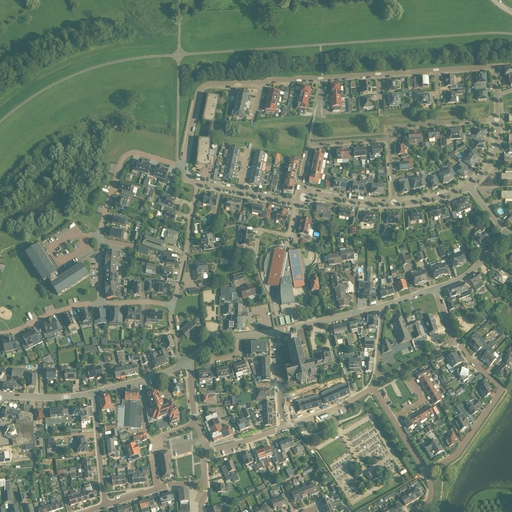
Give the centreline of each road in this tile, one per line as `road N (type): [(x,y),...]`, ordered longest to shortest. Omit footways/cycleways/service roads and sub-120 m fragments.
road 1 (residential): [(99,303),(100,232),(121,160),(136,152),(177,164)]
road 2 (residential): [(425,474),(458,451),(500,391),(452,340)]
road 3 (residential): [(182,166),(199,88),(261,82)]
road 4 (residential): [(302,197),(308,144),(389,138)]
road 5 (residential): [(172,307),(197,182)]
road 6 (residential): [(389,138),(392,125),(498,119)]
